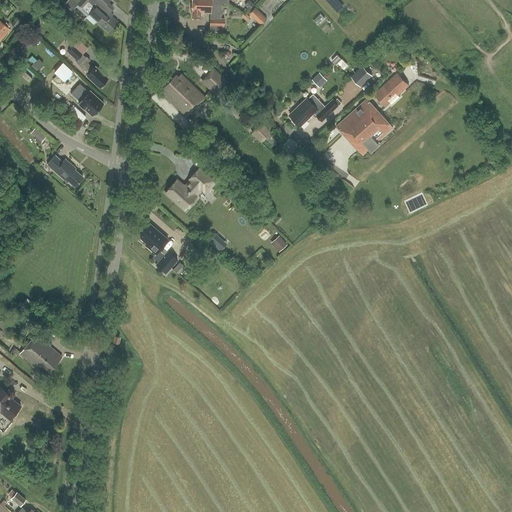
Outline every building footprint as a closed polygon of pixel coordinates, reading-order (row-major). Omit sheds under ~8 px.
[(72,11),(77,5),(83,10),(89,3),(95,8),(86,18),(94,25),(96,22),(108,33),(118,23),(112,17),(113,15),(109,11),(113,7),(108,3),(110,1),(109,0),(68,0),(64,4),(72,11)] [(220,19),(221,4),(191,3),(191,13),(192,13),(192,18),(200,18),(200,13),(210,14),(210,32),(222,33),(222,27),(224,27),(224,19),(220,19)] [(260,25),(266,19),(255,8),(249,14),(260,25)] [(44,21),(50,20),(49,12),(42,14),(44,21)] [(0,40),(9,31),(0,22),(0,40)] [(76,62),(81,56),(73,48),(68,54),(76,62)] [(349,65),(338,55),(331,62),(336,66),(338,64),(344,70),(349,65)] [(94,69),(87,63),(90,61),(86,57),(78,65),(89,75),(87,77),(99,88),(108,79),(95,67),(94,69)] [(361,88),(373,76),(372,75),(376,71),(368,62),(351,78),(361,88)] [(89,91),(88,92),(78,83),(81,81),(62,64),(54,72),(58,76),(51,83),(66,96),(74,88),(76,89),(71,94),(79,102),(78,103),(92,116),(104,104),(89,91)] [(200,83),(216,98),(228,85),(213,70),(200,83)] [(327,80),(320,73),(312,80),(320,87),(327,80)] [(400,99),(398,97),(410,86),(398,73),(375,94),(387,107),(391,103),(393,106),(400,99)] [(185,115),(187,116),(205,98),(181,75),(178,78),(176,76),(164,89),(166,91),(163,94),(185,115)] [(301,127),(315,114),(322,122),(341,104),(338,100),(335,102),(333,100),(326,107),(314,94),(308,100),(307,98),(290,115),(301,127)] [(394,128),(368,99),(337,127),(363,156),(394,128)] [(261,124),(252,133),(261,143),(265,139),(273,148),(278,143),(269,135),(270,133),(261,124)] [(46,137),(35,128),(30,134),(35,138),(34,139),(40,144),(46,137)] [(63,163),(55,156),(48,165),(67,182),(68,181),(74,187),(82,178),(74,170),(76,169),(65,160),(63,163)] [(213,181),(199,169),(189,179),(191,180),(184,187),(176,180),(165,193),(184,210),(185,209),(187,211),(193,204),(191,203),(196,197),(193,195),(199,188),(204,192),(213,181)] [(161,248),(168,241),(149,225),(139,237),(148,245),(147,246),(156,254),(159,250),(164,255),(156,265),(166,274),(177,260),(168,252),(166,253),(161,248)] [(287,245),(279,235),(270,243),(278,252),(287,245)] [(179,264),(173,271),(178,275),(184,269),(179,264)] [(38,310),(27,299),(23,303),(34,314),(38,310)] [(38,368),(42,363),(50,370),(62,357),(36,335),(20,354),(32,364),(33,363),(38,368)] [(0,412),(9,420),(21,407),(12,399),(14,395),(8,390),(6,393),(0,388),(0,412)] [(25,500),(16,493),(12,490),(7,495),(12,498),(11,499),(20,507),(25,500)]
